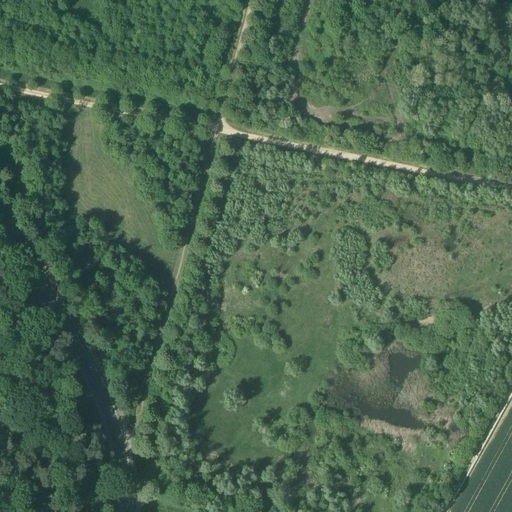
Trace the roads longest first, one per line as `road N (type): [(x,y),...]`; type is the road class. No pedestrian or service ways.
road 1 (track): [(511,188),(0,85)]
road 2 (track): [(252,0),(122,459)]
road 3 (tertiary): [(0,217),(99,388),(122,459),(126,511)]
road 4 (track): [(443,511),(511,381)]
